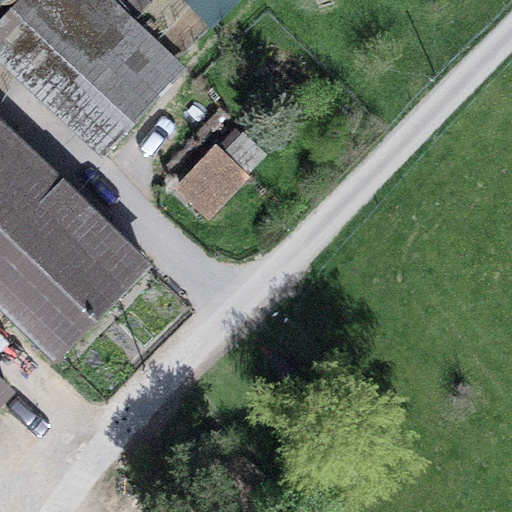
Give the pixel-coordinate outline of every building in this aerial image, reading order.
[(48,87),(105,142),(175,70),(102,0),(24,0),(0,25),(0,61),(38,98),(48,87)] [(238,0),(184,0),(210,27),(238,0)] [(95,152),(105,142),(48,87),(38,98),(95,152)] [(0,308),(6,303),(21,318),(106,231),(0,127),(0,308)] [(217,152),(181,189),(209,215),(244,178),(217,152)] [(106,231),(21,318),(58,355),(144,267),(106,231)] [(201,477),(241,511),(248,511),(257,502),(214,463),(201,477)]
